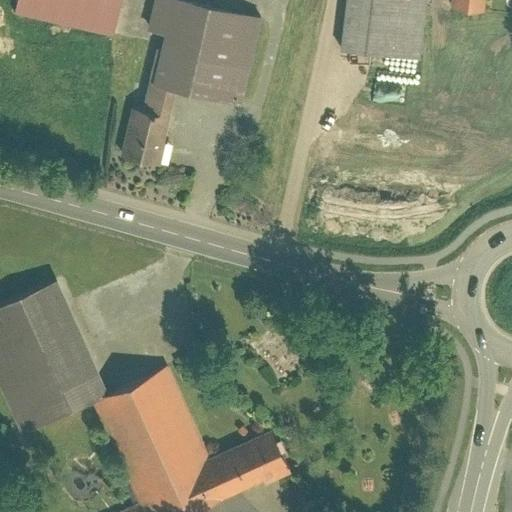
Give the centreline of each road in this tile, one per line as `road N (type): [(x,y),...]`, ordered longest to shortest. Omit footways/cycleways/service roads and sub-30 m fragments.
road 1 (tertiary): [(463,300),(0,185)]
road 2 (unknown): [(351,0),(287,243)]
road 3 (secondary): [(468,511),(504,354)]
